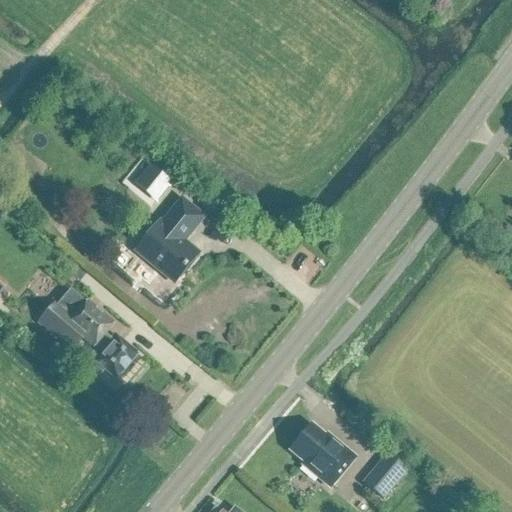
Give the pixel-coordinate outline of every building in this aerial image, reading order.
[(157,203),(168,188),(166,187),(173,177),(152,161),(134,185),(157,203)] [(188,236),(201,220),(181,203),(161,227),(159,225),(135,253),(148,264),(150,262),(174,282),(172,284),(173,285),(197,256),(180,242),(186,235),(188,236)] [(310,284),(329,262),(305,242),(286,264),(310,284)] [(96,310),(87,302),(85,304),(84,303),(71,319),(54,304),(35,325),(53,341),(55,339),(63,345),(61,347),(71,355),(82,341),(94,351),(88,358),(91,361),(90,362),(115,384),(138,356),(113,335),(109,340),(105,336),(113,327),(112,326),(114,325),(101,314),(100,316),(94,311),(96,310)] [(355,461),(311,425),(288,453),(332,489),(355,461)] [(386,454),(361,485),(383,502),(407,472),(386,454)]
